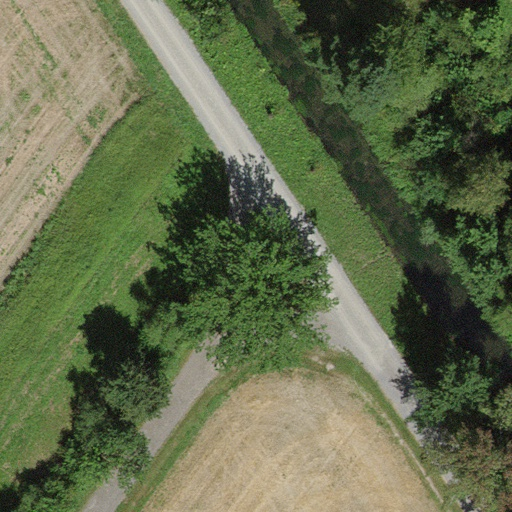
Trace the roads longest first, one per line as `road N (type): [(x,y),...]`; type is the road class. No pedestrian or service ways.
road 1 (track): [(470,511),(339,300),(135,0)]
road 2 (track): [(256,188),(203,362),(100,511)]
road 3 (track): [(203,362),(339,300)]
